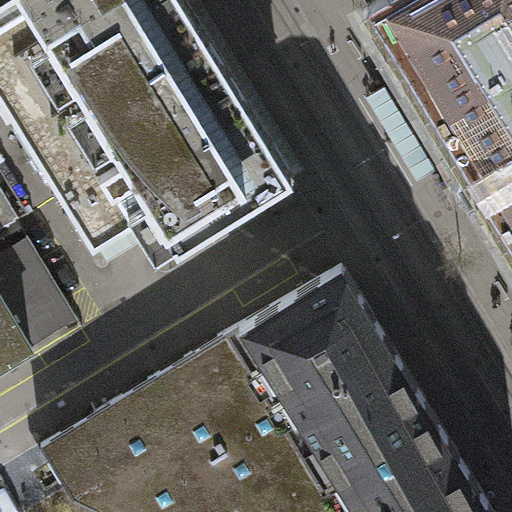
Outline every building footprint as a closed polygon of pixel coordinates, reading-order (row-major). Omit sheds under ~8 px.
[(0,0),(0,96),(91,249),(132,224),(144,245),(168,231),(176,245),(288,179),(244,107),(180,0),(0,0)] [(511,0),(389,0),(388,1),(511,207),(511,0)] [(0,187),(0,228),(23,214),(5,185),(0,187)] [(223,330),(329,503),(354,497),(362,511),(493,511),(475,480),(372,312),(338,257),(223,330)] [(0,362),(31,344),(0,291),(0,362)] [(223,330),(40,444),(72,495),(108,511),(296,511),(329,503),(223,330)]
